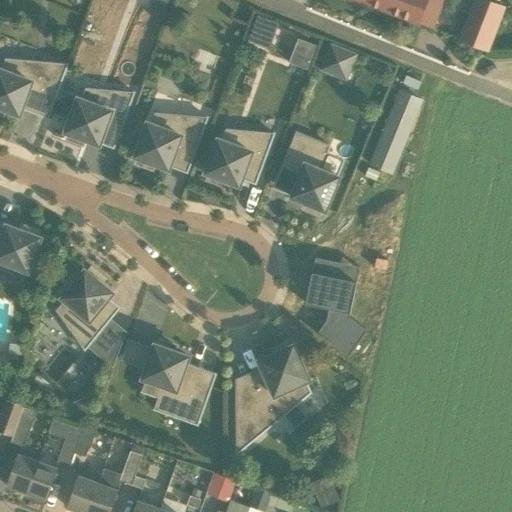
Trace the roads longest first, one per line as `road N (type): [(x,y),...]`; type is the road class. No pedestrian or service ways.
road 1 (residential): [(95,210),(195,308),(236,327),(258,318),(278,290),(264,241),(237,229)]
road 2 (residential): [(511,103),(260,0)]
road 3 (residential): [(237,229),(95,210)]
